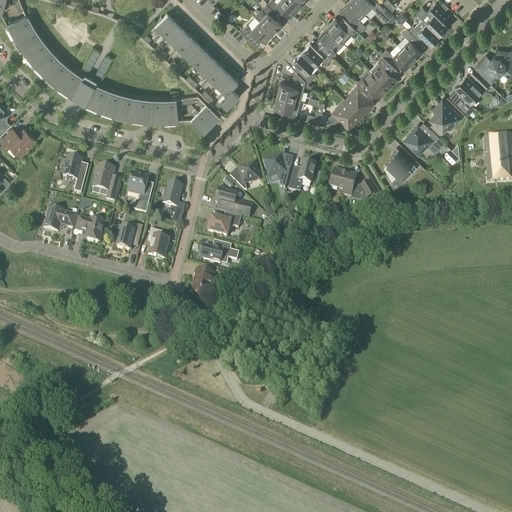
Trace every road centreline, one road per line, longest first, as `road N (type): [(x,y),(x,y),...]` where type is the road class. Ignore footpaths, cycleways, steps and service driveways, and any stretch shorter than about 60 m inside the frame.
road 1 (residential): [(202,166),(170,281),(0,241)]
road 2 (residential): [(250,121),(357,148),(483,17)]
road 3 (track): [(0,440),(202,328)]
road 4 (residential): [(0,68),(61,126),(202,166)]
road 5 (track): [(202,328),(397,218)]
road 6 (track): [(20,429),(106,511)]
